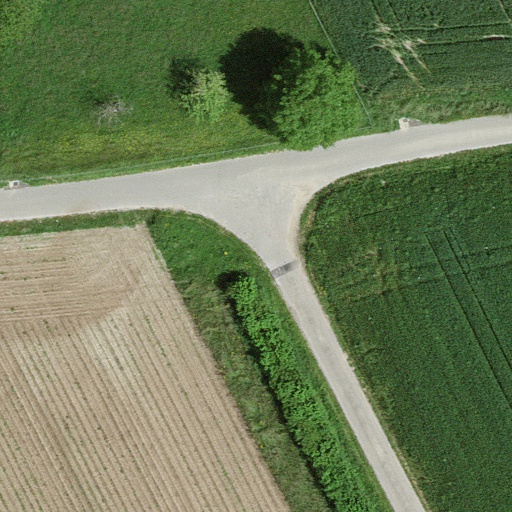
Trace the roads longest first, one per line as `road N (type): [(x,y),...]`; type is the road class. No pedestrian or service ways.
road 1 (unclassified): [(511,128),(240,179),(0,204)]
road 2 (track): [(240,179),(411,511)]
